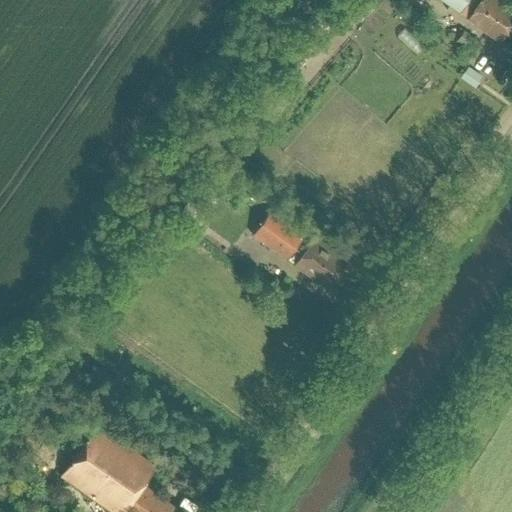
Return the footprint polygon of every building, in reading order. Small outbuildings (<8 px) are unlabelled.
[(340,12),(350,0),(328,0),(327,1),(340,12)] [(511,0),(441,0),(460,13),(461,12),(467,17),(500,40),(511,22),(511,7),(509,6),(511,0)] [(464,31),(457,41),(473,52),(480,42),(464,31)] [(483,75),(468,64),(460,75),(474,86),(483,75)] [(197,227),(219,195),(203,183),(180,215),(197,227)] [(312,238),(268,209),(252,235),(294,263),(327,286),(347,259),(314,235),(312,238)] [(126,511),(170,511),(175,505),(143,483),(156,465),(97,423),(61,474),(114,511),(122,511),(124,510),(126,511)]
